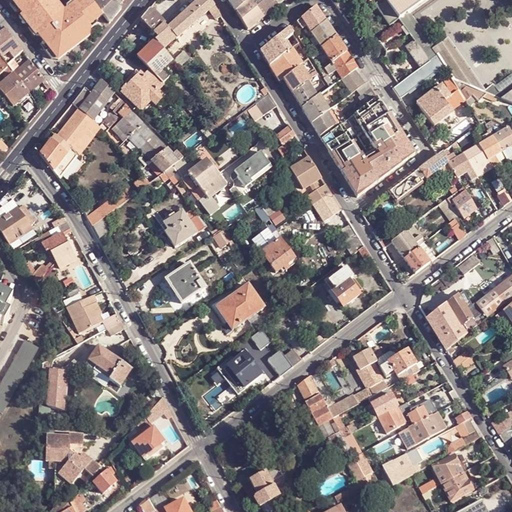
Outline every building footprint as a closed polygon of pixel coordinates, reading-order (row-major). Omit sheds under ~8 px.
[(82,41),(108,22),(93,3),(91,0),(3,0),(41,48),(43,47),(50,56),(57,59),(82,41)] [(108,22),(109,24),(112,21),(120,12),(122,10),(120,7),(123,4),(119,0),(96,0),(93,3),(108,22)] [(210,10),(215,6),(211,0),(199,0),(167,28),(177,39),(194,24),(197,21),(210,10)] [(229,0),(236,11),(249,1),(248,0),(229,0)] [(272,0),(248,0),(249,1),(264,18),(278,6),(272,0)] [(390,27),(400,20),(385,0),(382,0),(375,6),(390,27)] [(385,0),(400,20),(407,15),(427,0),(385,0)] [(249,1),(236,11),(248,31),(264,18),(249,1)] [(216,19),(221,16),(215,6),(210,10),(216,19)] [(316,6),(302,18),(312,33),(326,21),(321,13),(316,6)] [(150,9),(141,20),(157,39),(155,40),(163,49),(177,39),(167,28),(150,9)] [(424,55),(431,50),(407,15),(400,20),(414,41),(424,55)] [(326,21),(312,33),(322,48),(336,36),(331,29),(326,21)] [(0,32),(0,52),(14,40),(5,28),(0,32)] [(288,29),(279,37),(283,43),(293,35),(288,29)] [(308,32),(300,39),(301,42),(310,35),(308,32)] [(336,36),(322,48),(332,64),(347,52),(342,44),(336,36)] [(283,43),(279,37),(264,48),(274,63),(288,52),(285,47),(283,43)] [(451,78),(452,80),(483,93),(485,91),(448,39),(431,50),(436,57),(438,55),(452,78),(451,78)] [(15,59),(23,52),(14,40),(0,52),(0,54),(8,65),(15,59)] [(155,40),(149,46),(162,60),(158,64),(162,68),(172,59),(163,49),(155,40)] [(430,61),(436,57),(431,50),(424,55),(414,41),(405,47),(420,69),(430,61)] [(149,46),(138,57),(163,83),(170,77),(162,68),(158,64),(162,60),(149,46)] [(270,66),(274,63),(264,48),(261,51),(270,66)] [(312,57),(317,52),(315,48),(309,53),(312,57)] [(184,52),(174,61),(180,68),(191,59),(184,52)] [(284,79),(298,68),(295,63),(288,52),(274,63),(279,71),(284,79)] [(352,60),(347,52),(332,64),(329,66),(333,72),(336,70),(342,79),(354,70),(357,67),(352,60)] [(298,68),(309,59),(306,56),(303,59),(302,58),(295,63),(298,68)] [(0,77),(8,70),(0,59),(0,77)] [(8,65),(12,71),(19,65),(15,59),(8,65)] [(320,59),(315,63),(322,72),(323,71),(326,69),(320,59)] [(29,74),(36,68),(31,61),(14,76),(21,85),(31,76),(29,74)] [(437,71),(430,61),(420,69),(397,86),(393,89),(399,99),(437,71)] [(274,63),(270,66),(280,82),(284,79),(279,71),(274,63)] [(333,72),(329,66),(326,69),(323,71),(327,76),(333,72)] [(46,81),(36,68),(29,74),(31,76),(21,85),(29,95),(32,93),(43,83),(50,91),(52,89),(46,81)] [(293,94),(308,83),(298,68),(284,79),(289,87),(293,94)] [(364,84),(354,70),(342,79),(341,80),(352,94),(364,84)] [(323,71),(322,72),(325,78),(323,79),(330,88),(333,86),(327,76),(323,71)] [(138,108),(141,110),(150,100),(158,92),(159,91),(158,90),(152,84),(147,80),(144,77),(140,72),(128,85),(127,84),(122,90),(122,91),(121,92),(138,108)] [(29,95),(21,85),(14,76),(0,87),(0,91),(14,109),(27,97),(29,95)] [(511,77),(495,91),(498,94),(511,83),(511,77)] [(155,81),(152,84),(158,90),(162,86),(155,79),(154,80),(155,81)] [(330,88),(323,79),(322,80),(319,82),(326,91),(330,88)] [(464,99),(466,101),(472,96),(478,102),(483,98),(487,94),(483,93),(452,80),(459,91),(464,99)] [(92,94),(85,89),(84,90),(73,104),(80,110),(93,121),(114,93),(101,81),(92,94)] [(312,89),(308,83),(293,94),(298,102),(302,109),(317,98),(312,89)] [(497,99),(501,100),(511,91),(511,83),(498,94),(495,91),(492,86),(485,91),(483,93),(487,94),(497,99)] [(452,113),(451,111),(444,101),(450,97),(442,85),(417,104),(434,127),(452,113)] [(377,97),(373,91),(361,101),(365,107),(377,97)] [(456,105),(464,99),(459,91),(451,97),(456,105)] [(511,91),(501,100),(511,104),(511,91)] [(158,92),(150,100),(155,105),(163,97),(158,92)] [(269,93),(255,103),(264,115),(277,105),(269,93)] [(487,94),(483,98),(495,103),(497,99),(487,94)] [(32,99),(29,95),(27,97),(30,100),(25,104),(27,106),(31,103),(37,111),(40,108),(32,99)] [(330,110),(320,95),(317,98),(302,109),(307,117),(311,124),(330,110)] [(322,140),(358,197),(416,154),(377,97),(365,107),(343,124),(339,127),(322,140)] [(457,106),(456,105),(451,97),(450,97),(444,101),(451,111),(457,106)] [(184,105),(194,115),(198,112),(191,105),(192,104),(189,100),(184,105)] [(129,137),(142,124),(131,112),(121,101),(112,112),(113,113),(116,116),(118,113),(123,118),(116,125),(129,137)] [(341,122),(332,108),(330,110),(311,124),(316,131),(320,137),(337,124),(341,122)] [(71,149),(93,121),(80,110),(57,137),(71,149)] [(116,116),(113,113),(104,123),(110,128),(119,119),(116,116)] [(93,121),(71,149),(78,157),(79,158),(101,129),(93,121)] [(140,149),(155,137),(142,124),(129,137),(140,149)] [(125,141),(129,137),(116,125),(113,129),(125,141)] [(493,137),(508,129),(498,125),(489,130),(493,137)] [(282,145),(295,136),(290,126),(277,136),(282,145)] [(212,134),(205,127),(202,131),(208,138),(212,134)] [(511,146),(511,134),(511,133),(508,129),(493,137),(502,152),(510,148),(511,146)] [(53,172),(71,149),(57,137),(55,136),(51,141),(47,145),(40,154),(53,172)] [(136,153),(140,149),(129,137),(125,141),(128,144),(130,142),(136,149),(134,151),(136,153)] [(143,153),(151,160),(166,148),(155,137),(140,149),(143,153)] [(487,161),(502,152),(493,137),(478,146),(487,161)] [(0,154),(2,157),(8,149),(0,140),(0,154)] [(133,155),(134,155),(125,145),(120,149),(129,159),(133,155)] [(186,146),(178,152),(184,158),(190,153),(186,146)] [(285,159),(289,156),(283,146),(279,149),(284,159),(285,159)] [(487,161),(478,146),(463,155),(472,170),(477,178),(492,169),(487,161)] [(178,162),(179,161),(172,154),(166,148),(151,160),(163,173),(164,172),(178,162)] [(507,160),(511,156),(511,151),(510,148),(502,152),(504,156),(507,160)] [(71,149),(53,172),(60,180),(78,157),(71,149)] [(172,154),(179,161),(184,158),(178,152),(176,150),(172,154)] [(260,150),(234,170),(238,175),(240,174),(248,185),(272,166),(260,150)] [(446,150),(442,153),(458,179),(467,173),(475,186),(480,183),(477,178),(472,170),(463,155),(456,159),(453,154),(451,155),(446,150)] [(147,163),(151,160),(143,153),(139,157),(146,165),(147,163)] [(422,183),(435,174),(438,178),(443,177),(449,185),(458,179),(442,153),(438,157),(437,156),(415,174),(422,183)] [(509,163),(507,160),(504,156),(501,158),(505,166),(509,163)] [(322,178),(309,157),(291,169),(304,189),(309,186),(314,195),(307,199),(312,206),(317,203),(325,198),(331,194),(332,193),(322,178)] [(188,164),(184,158),(179,161),(178,162),(164,172),(168,177),(172,174),(177,170),(182,176),(181,177),(184,180),(197,196),(210,213),(220,206),(212,196),(227,185),(207,159),(196,167),(191,161),(188,164)] [(157,177),(160,176),(163,173),(151,160),(147,163),(157,173),(156,175),(157,177)] [(164,182),(169,178),(168,177),(164,172),(163,173),(160,176),(164,182)] [(172,174),(168,177),(169,178),(174,183),(177,180),(172,174)] [(144,175),(136,181),(142,189),(151,182),(144,175)] [(463,188),(461,184),(450,191),(452,195),(453,195),(456,192),(463,188)] [(127,188),(114,198),(120,205),(127,200),(134,195),(127,188)] [(460,197),(466,192),(463,188),(456,192),(460,197)] [(463,219),(476,209),(466,192),(460,197),(457,199),(453,202),(460,213),(463,219)] [(339,205),(332,193),(331,194),(325,198),(332,209),(339,205)] [(458,224),(462,230),(468,226),(463,219),(460,213),(453,202),(457,199),(453,195),(452,195),(450,197),(452,200),(448,202),(450,204),(459,216),(455,220),(458,224)] [(508,205),(511,201),(508,195),(503,198),(508,205)] [(270,217),(272,221),(277,218),(275,214),(277,213),(266,196),(264,201),(261,206),(270,217)] [(105,217),(120,205),(114,198),(88,220),(92,227),(105,217)] [(81,208),(84,213),(92,208),(84,199),(78,203),(81,208)] [(0,207),(0,208),(0,233),(9,246),(32,230),(11,200),(0,207)] [(450,223),(455,220),(459,216),(450,204),(448,202),(446,200),(437,207),(450,223)] [(264,222),(270,217),(261,206),(255,209),(264,222)] [(165,232),(175,248),(196,234),(192,227),(183,212),(176,216),(161,226),(162,228),(165,232)] [(161,226),(176,216),(174,213),(174,214),(168,218),(159,223),(161,226)] [(196,234),(207,227),(198,215),(191,220),(194,225),(192,227),(196,234)] [(108,223),(105,217),(92,227),(99,240),(108,232),(108,223)] [(356,233),(350,222),(340,229),(347,240),(356,233)] [(71,230),(67,223),(40,238),(44,245),(42,246),(47,253),(50,252),(55,260),(60,271),(77,261),(62,235),(71,230)] [(460,241),(466,236),(462,230),(458,224),(452,229),(460,241)] [(425,242),(414,225),(405,231),(416,245),(418,243),(420,245),(425,242)] [(388,238),(392,242),(403,233),(400,228),(388,238)] [(222,231),(213,238),(222,248),(231,241),(222,231)] [(392,243),(404,260),(418,249),(417,248),(417,247),(416,245),(405,231),(403,233),(392,242),(392,243)] [(359,250),(365,246),(356,233),(347,240),(344,243),(352,256),(359,250)] [(281,238),(277,242),(272,245),(261,253),(276,273),(283,268),(287,265),(296,259),(293,256),(281,238)] [(491,254),(498,251),(493,240),(486,244),(491,254)] [(430,264),(437,258),(425,242),(420,245),(422,248),(419,250),(430,264)] [(370,256),(365,246),(359,250),(365,259),(370,256)] [(415,275),(430,264),(419,250),(419,249),(418,249),(404,260),(415,275)] [(23,267),(37,286),(50,272),(44,269),(43,268),(36,274),(28,263),(23,267)] [(44,269),(50,272),(53,268),(49,264),(44,269)] [(172,284),(169,286),(181,304),(205,288),(189,264),(165,280),(166,281),(169,279),(172,284)] [(487,296),(511,276),(511,269),(510,266),(481,288),(487,296)] [(333,278),(339,287),(349,280),(349,281),(354,277),(346,268),(333,278)] [(484,314),(487,318),(511,299),(511,276),(487,296),(477,304),(484,314)] [(335,290),(339,287),(333,278),(329,281),(335,290)] [(349,280),(339,287),(335,290),(332,292),(344,308),(360,296),(349,281),(349,280)] [(248,285),(221,304),(230,316),(225,320),(227,323),(231,329),(232,330),(264,308),(248,285)] [(463,292),(458,296),(471,317),(476,313),(463,292)] [(0,325),(3,327),(9,315),(5,313),(12,300),(0,293),(0,325)] [(449,303),(468,334),(477,327),(474,322),(471,317),(458,296),(449,303)] [(99,314),(102,312),(97,304),(98,303),(95,297),(68,310),(80,335),(104,324),(100,317),(99,314)] [(446,351),(452,346),(468,334),(449,303),(427,320),(446,351)] [(230,316),(221,304),(216,307),(225,320),(230,316)] [(496,318),(506,331),(511,326),(511,322),(504,312),(496,318)] [(112,337),(125,330),(116,313),(103,321),(112,337)] [(474,322),(477,327),(488,320),(487,318),(484,314),(474,322)] [(264,344),(271,339),(261,325),(254,331),(264,344)] [(39,349),(26,342),(0,387),(0,413),(2,415),(39,349)] [(446,351),(449,356),(455,351),(452,346),(446,351)] [(113,377),(110,381),(122,389),(122,388),(122,387),(133,370),(99,347),(97,348),(98,349),(89,362),(97,367),(113,377)] [(374,396),(389,388),(375,363),(378,361),(370,348),(353,358),(359,368),(356,370),(362,380),(369,376),(375,378),(377,383),(370,387),(370,389),(374,396)] [(276,360),(283,354),(280,350),(273,356),(276,360)] [(293,367),(302,361),(294,350),(285,357),(293,367)] [(401,381),(420,371),(417,365),(408,351),(398,357),(395,353),(390,352),(381,357),(379,364),(381,368),(387,378),(396,372),(401,381)] [(232,373),(245,388),(262,375),(246,352),(227,366),(232,373)] [(457,368),(469,359),(471,357),(468,352),(453,362),(457,368)] [(282,376),(293,367),(285,357),(283,354),(276,360),(272,363),(282,376)] [(359,368),(353,358),(350,359),(356,370),(359,368)] [(457,368),(461,374),(473,363),(469,359),(457,368)] [(222,371),(226,377),(232,373),(227,366),(222,371)] [(95,371),(110,381),(113,377),(97,367),(95,371)] [(47,410),(66,410),(66,370),(47,370),(47,410)] [(463,378),(467,385),(478,376),(474,370),(463,378)] [(239,393),(245,388),(232,373),(226,377),(239,393)] [(305,400),(319,391),(316,386),(311,376),(298,386),(305,400)] [(399,408),(389,388),(374,396),(369,398),(372,405),(365,409),(372,422),(379,419),(399,408)] [(369,398),(374,396),(370,389),(355,397),(359,404),(369,398)] [(333,419),(333,418),(324,402),(320,394),(306,403),(308,406),(317,423),(325,440),(334,435),(327,422),(333,419)] [(355,397),(354,395),(334,405),(331,398),(324,402),(333,418),(339,414),(359,404),(355,397)] [(150,426),(169,411),(162,399),(145,419),(147,422),(150,426)] [(399,408),(379,419),(388,434),(411,422),(413,426),(438,413),(431,400),(412,411),(408,404),(399,408)] [(486,404),(481,407),(487,418),(492,415),(486,404)] [(317,423),(308,406),(302,409),(311,426),(317,423)] [(472,419),(468,412),(456,418),(460,425),(470,420),(472,419)] [(413,426),(410,428),(415,437),(409,440),(412,447),(447,429),(438,413),(413,426)] [(346,428),(339,414),(333,418),(333,419),(336,424),(340,431),(344,438),(352,434),(358,430),(354,424),(346,428)] [(495,429),(506,421),(503,417),(493,425),(495,429)] [(145,419),(137,427),(140,430),(147,422),(145,419)] [(460,425),(457,427),(463,439),(477,431),(470,420),(460,425)] [(499,436),(510,428),(506,421),(495,429),(499,436)] [(167,446),(150,426),(130,441),(146,462),(167,446)] [(499,436),(504,444),(511,438),(511,430),(510,428),(499,436)] [(456,451),(481,438),(477,431),(463,439),(452,445),(456,451)] [(360,448),(352,434),(344,438),(355,458),(358,456),(355,450),(360,448)] [(70,437),(46,436),(45,460),(49,461),(49,468),(56,469),(55,476),(62,477),(66,480),(71,485),(84,470),(92,477),(99,469),(103,465),(100,463),(97,467),(83,454),(78,458),(76,456),(84,450),(84,436),(70,436),(70,437)] [(407,454),(382,466),(393,485),(413,474),(417,472),(422,470),(418,463),(424,460),(417,448),(407,454)] [(435,467),(444,484),(469,470),(461,455),(459,454),(435,467)] [(358,456),(355,458),(361,469),(367,466),(361,455),(358,456)] [(279,464),(285,461),(283,456),(276,460),(279,464)] [(361,469),(355,458),(348,462),(360,483),(366,479),(365,476),(361,469)] [(246,476),(255,472),(252,466),(243,470),(246,476)] [(469,470),(444,484),(452,501),(473,489),(477,487),(478,486),(469,470)] [(280,496),(267,471),(251,479),(259,494),(255,496),(254,498),(258,506),(260,506),(280,496)] [(103,494),(116,483),(106,472),(92,483),(103,494)] [(62,477),(55,476),(54,487),(60,487),(66,480),(62,477)] [(366,479),(360,483),(349,489),(352,494),(369,484),(366,479)] [(380,485),(372,490),(375,495),(383,490),(380,485)] [(352,494),(349,489),(335,497),(337,502),(352,494)] [(75,511),(84,511),(88,510),(83,504),(86,501),(81,494),(70,502),(75,511)] [(60,511),(69,502),(63,498),(51,511),(60,511)] [(217,498),(212,501),(217,510),(222,508),(217,498)] [(156,511),(155,510),(149,499),(140,506),(143,511),(156,511)] [(190,511),(183,500),(166,509),(164,505),(155,510),(156,511),(190,511)] [(60,511),(75,511),(70,502),(69,502),(60,511)] [(485,511),(480,502),(460,511),(485,511)]
